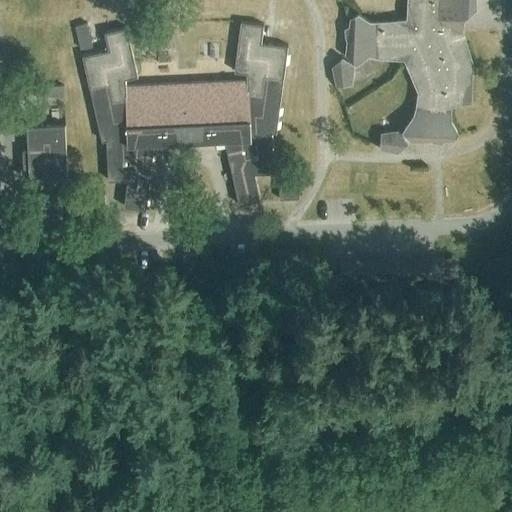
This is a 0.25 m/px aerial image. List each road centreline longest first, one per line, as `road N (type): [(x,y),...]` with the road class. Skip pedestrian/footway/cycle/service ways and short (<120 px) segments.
road 1 (residential): [(0,247),(486,227),(511,208)]
road 2 (track): [(174,480),(511,434)]
road 3 (track): [(0,504),(174,480)]
